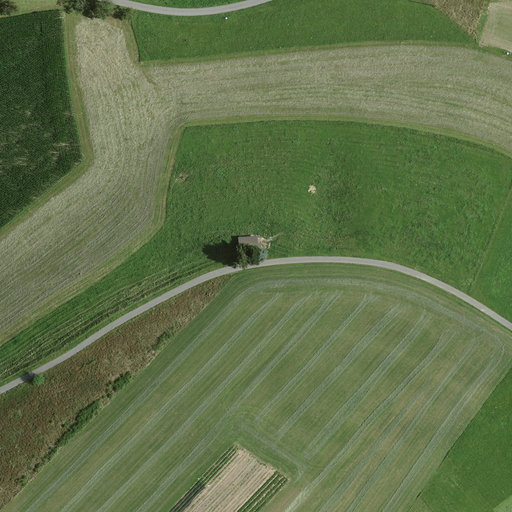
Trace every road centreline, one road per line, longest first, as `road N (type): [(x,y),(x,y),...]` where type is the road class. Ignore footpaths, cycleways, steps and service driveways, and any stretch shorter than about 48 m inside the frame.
road 1 (track): [(0,390),(161,298),(268,262),(394,266),(511,327)]
road 2 (residential): [(261,0),(197,13),(108,0)]
